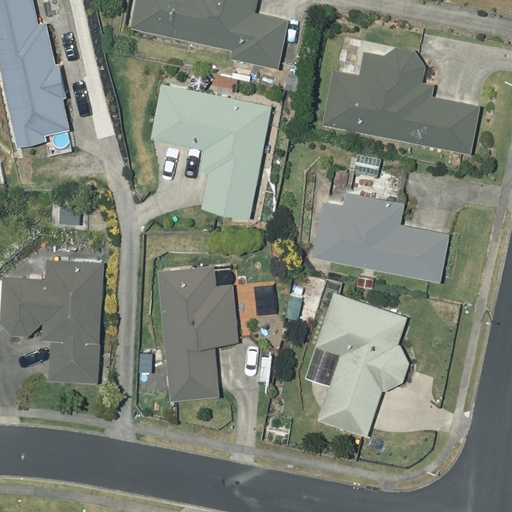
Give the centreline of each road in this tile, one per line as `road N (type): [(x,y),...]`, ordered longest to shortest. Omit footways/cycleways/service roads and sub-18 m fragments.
road 1 (residential): [(0,452),(81,458),(361,511)]
road 2 (residential): [(511,352),(484,511)]
